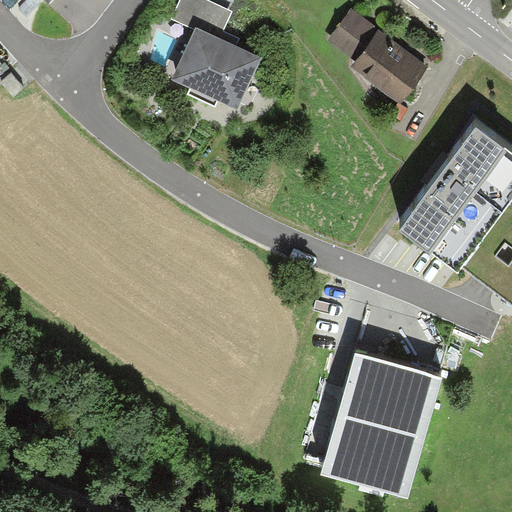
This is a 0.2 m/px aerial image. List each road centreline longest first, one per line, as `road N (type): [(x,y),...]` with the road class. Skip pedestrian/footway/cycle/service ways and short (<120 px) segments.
road 1 (residential): [(64,79),(141,159),(247,228),(490,325)]
road 2 (track): [(0,463),(121,511)]
